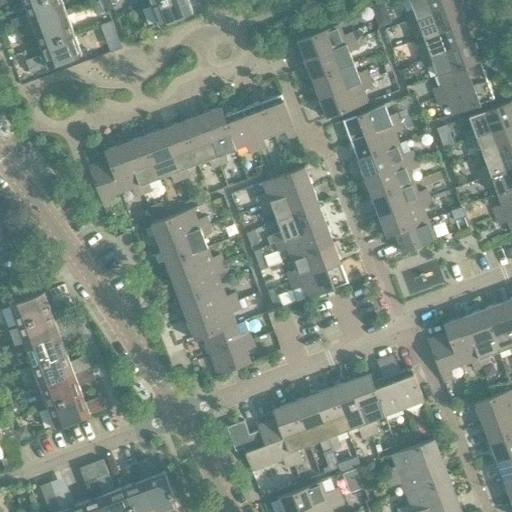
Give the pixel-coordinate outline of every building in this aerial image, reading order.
[(28,17),(12,23),(15,32),(71,11),(70,8),(66,10),(62,0),(35,0),(24,4),(28,17)] [(101,0),(105,11),(114,8),(110,0),(101,0)] [(207,0),(191,0),(188,1),(187,0),(158,0),(150,3),(157,21),(151,24),(152,27),(209,5),(207,0)] [(409,0),(413,9),(404,12),(407,21),(458,1),(457,0),(409,0)] [(423,36),(465,20),(458,1),(407,21),(410,29),(419,26),(423,36)] [(374,8),(380,25),(390,21),(383,4),(374,8)] [(18,40),(35,34),(39,45),(74,32),(68,15),(72,13),(71,11),(15,32),(18,40)] [(421,59),(472,40),(465,20),(423,36),(427,47),(418,51),(421,59)] [(338,23),(297,39),(304,59),(355,40),(352,31),(342,34),(338,23)] [(86,48),(81,50),(74,32),(39,45),(43,57),(27,63),(30,73),(88,51),(86,48)] [(349,51),(358,48),(355,40),(304,59),(311,78),(353,62),(349,51)] [(424,67),(433,63),(437,75),(479,59),(472,40),(421,59),(424,67)] [(435,97),(487,78),(479,59),(437,75),(441,86),(433,89),(435,97)] [(366,69),(357,72),(353,62),(311,78),(319,97),(369,78),(366,69)] [(363,90),(372,86),(369,78),(319,97),(326,117),(368,101),(363,90)] [(452,114),(494,98),(487,78),(435,97),(439,105),(447,102),(452,114)] [(297,135),(281,94),(261,101),(274,134),(284,130),(287,139),(297,135)] [(473,128),(464,132),(466,139),(511,122),(511,104),(510,100),(468,116),(473,128)] [(266,147),(263,138),(274,134),(261,101),(242,108),(258,150),(266,147)] [(384,104),(342,119),(350,139),(401,120),(397,111),(388,114),(384,104)] [(246,144),(250,153),(258,150),(242,108),(224,115),(221,106),(220,107),(235,148),(246,144)] [(228,161),(225,152),(235,148),(220,107),(201,114),(220,164),(228,161)] [(208,158),(211,167),(220,164),(201,114),(181,121),(197,163),(208,158)] [(394,131),(403,127),(401,120),(350,139),(357,159),(399,143),(394,131)] [(190,176),(186,167),(197,163),(181,121),(162,128),(181,179),(190,176)] [(470,148),(479,144),(483,155),(511,144),(511,122),(466,139),(470,148)] [(437,128),(440,137),(446,135),(443,126),(437,128)] [(170,173),(173,182),(181,179),(162,128),(143,135),(159,177),(170,173)] [(152,190),(148,181),(159,177),(143,135),(124,142),(143,193),(152,190)] [(357,159),(364,178),(415,159),(412,150),(409,151),(405,140),(399,143),(357,159)] [(132,187),(135,196),(143,193),(124,142),(105,150),(120,191),(132,187)] [(481,178),(511,165),(511,144),(483,155),(487,166),(477,169),(481,178)] [(113,204),(109,195),(120,191),(105,150),(104,150),(107,159),(88,166),(104,208),(113,204)] [(409,169),(418,165),(415,159),(364,178),(371,197),(413,181),(409,169)] [(256,168),(259,175),(266,172),(263,165),(256,168)] [(266,192),(257,195),(261,204),(312,185),(304,165),(262,181),(266,192)] [(497,193),(511,187),(511,165),(481,178),(484,186),(493,182),(497,193)] [(426,187),(417,191),(413,181),(371,197),(379,216),(429,197),(426,187)] [(277,220),(319,204),(312,185),(261,204),(264,213),(273,209),(277,220)] [(495,216),(511,209),(511,187),(497,193),(501,204),(492,207),(495,216)] [(429,197),(379,216),(386,235),(428,219),(423,208),(432,205),(429,197)] [(161,201),(150,206),(153,214),(164,209),(161,201)] [(275,243),(326,224),(319,204),(277,220),(281,230),(272,234),(272,235),(275,243)] [(192,207),(151,223),(158,243),(208,224),(205,216),(197,219),(192,207)] [(511,232),(511,209),(495,216),(498,223),(507,220),(511,232)] [(4,212),(0,213),(0,260),(19,254),(4,212)] [(440,226),(431,229),(428,219),(386,235),(386,236),(395,233),(402,252),(444,236),(440,226)] [(203,236),(212,233),(208,224),(158,243),(165,262),(207,246),(203,236)] [(291,258),(333,243),(326,224),(275,243),(278,250),(278,251),(287,247),(291,258)] [(289,281),(340,262),(333,243),(291,258),(295,268),(286,272),(289,281)] [(207,246),(165,262),(172,281),(223,262),(220,254),(211,258),(207,246)] [(260,249),(253,252),(256,259),(263,256),(260,249)] [(226,271),(223,262),(172,281),(180,300),(221,285),(217,274),(226,271)] [(306,297),(348,282),(340,262),(289,281),(292,289),(301,285),(306,297)] [(33,281),(12,289),(16,301),(49,289),(38,293),(33,281)] [(221,285),(180,300),(187,319),(237,300),(234,293),(226,296),(221,285)] [(16,301),(10,304),(18,326),(52,313),(48,301),(53,299),(49,289),(16,301)] [(511,297),(502,301),(511,329),(511,297)] [(277,298),(271,300),(274,309),(281,307),(277,298)] [(232,313),(240,309),(237,300),(187,319),(194,338),(236,323),(232,313)] [(511,329),(502,301),(482,308),(498,351),(509,347),(511,355),(511,329)] [(498,351),(482,308),(463,316),(482,367),(490,363),(487,355),(498,351)] [(24,343),(18,345),(19,348),(77,326),(73,317),(56,323),(52,313),(18,326),(24,343)] [(471,361),(474,370),(482,367),(463,316),(444,323),(460,365),(471,361)] [(248,330),(240,334),(236,323),(194,338),(194,339),(203,336),(210,354),(252,339),(248,330)] [(452,378),(449,370),(460,365),(444,323),(443,323),(446,332),(427,339),(443,381),(452,378)] [(20,350),(26,348),(33,366),(67,353),(63,341),(80,335),(77,326),(19,348),(20,350)] [(246,350),(255,347),(252,339),(210,354),(217,374),(250,362),(246,350)] [(39,382),(32,385),(33,389),(92,367),(88,357),(71,364),(67,353),(33,366),(39,382)] [(399,371),(393,354),(385,357),(404,408),(424,400),(411,367),(399,371)] [(376,360),(383,377),(373,381),(385,414),(404,408),(385,357),(376,360)] [(33,390),(41,387),(48,407),(82,394),(78,382),(95,376),(92,367),(33,389),(33,390)] [(370,372),(349,380),(370,435),(379,432),(374,419),(385,414),(373,381),(370,372)] [(349,380),(330,387),(346,429),(357,425),(362,439),(370,435),(349,380)] [(330,387),(312,394),(332,450),(341,446),(336,433),(346,429),(330,387)] [(511,388),(474,403),(482,422),(511,411),(511,388)] [(102,398),(87,405),(82,394),(48,407),(54,423),(48,425),(49,429),(55,427),(106,408),(102,398)] [(319,440),(324,453),(332,450),(312,394),(292,401),(308,444),(319,440)] [(303,460),(298,448),(308,444),(292,401),(272,409),(276,418),(293,464),(303,460)] [(14,416),(10,405),(0,408),(0,413),(3,421),(14,416)] [(511,411),(482,422),(489,441),(511,432),(511,411)] [(293,464),(276,418),(257,425),(259,429),(249,433),(244,419),(226,426),(235,450),(243,447),(252,470),(284,458),(287,466),(293,464)] [(0,432),(2,432),(6,445),(18,441),(13,429),(10,419),(0,422),(0,432)] [(18,441),(30,436),(26,425),(13,429),(18,441)] [(511,432),(489,441),(496,460),(511,454),(511,432)] [(392,453),(397,465),(383,470),(386,478),(441,457),(434,437),(392,453)] [(511,454),(496,460),(503,480),(511,476),(511,454)] [(356,455),(337,462),(339,467),(341,474),(360,467),(356,455)] [(390,487),(403,482),(407,492),(448,476),(441,457),(386,478),(390,487)] [(91,463),(109,511),(132,511),(123,486),(114,489),(103,458),(91,463)] [(137,462),(155,511),(159,511),(177,505),(164,470),(152,475),(146,458),(137,462)] [(155,511),(137,462),(128,465),(134,482),(123,486),(132,511),(155,511)] [(86,511),(109,511),(91,463),(79,467),(91,498),(82,501),(86,511)] [(398,511),(412,511),(456,496),(448,476),(407,492),(411,503),(397,508),(398,511)] [(511,476),(503,480),(510,499),(511,498),(511,476)] [(63,511),(60,503),(59,503),(50,480),(38,485),(48,511),(63,511)] [(321,480),(278,496),(284,511),(296,511),(342,495),(339,487),(326,492),(321,480)] [(333,511),(332,508),(345,503),(342,495),(296,511),(333,511)] [(461,511),(456,496),(412,511),(461,511)] [(69,499),(63,502),(60,503),(63,511),(86,511),(82,501),(71,505),(69,499)]
